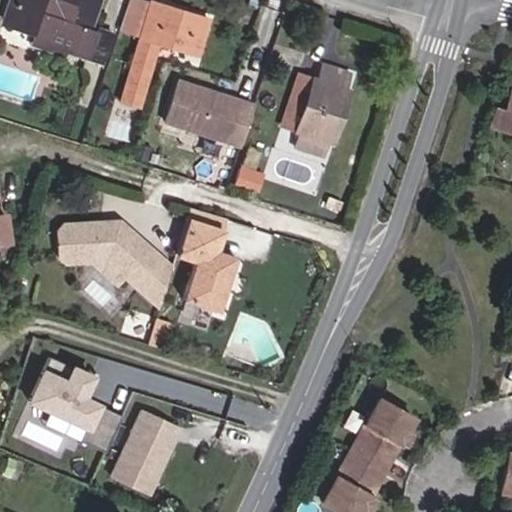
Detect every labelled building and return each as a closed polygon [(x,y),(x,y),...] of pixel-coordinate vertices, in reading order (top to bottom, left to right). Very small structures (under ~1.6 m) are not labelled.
[(87,28),(97,0),(55,0),(54,3),(47,0),(13,0),(5,24),(35,35),(32,44),(58,53),(64,50),(87,58),(97,31),(87,28)] [(197,54),(207,20),(149,2),(120,100),(139,106),(157,42),(197,54)] [(102,64),(111,36),(97,31),(87,58),(102,64)] [(329,142),(347,90),(342,89),(348,74),(322,65),(317,80),(313,79),(295,131),(299,132),(294,149),(319,157),(325,141),(329,142)] [(295,131),(313,79),(298,74),(281,126),(295,131)] [(252,105),(177,81),(163,122),(238,146),(252,105)] [(511,90),(508,89),(503,108),(495,106),(488,126),(511,133),(511,90)] [(252,171),(257,159),(244,154),(239,166),(252,171)] [(255,197),(261,179),(237,171),(231,189),(255,197)] [(217,311),(235,256),(216,250),(222,231),(186,219),(174,256),(193,262),(181,300),(217,311)] [(118,220),(62,224),(56,231),(57,257),(64,263),(89,262),(105,261),(122,276),(157,308),(170,267),(118,220)] [(122,276),(105,261),(89,262),(115,284),(122,276)] [(161,348),(168,325),(153,320),(145,343),(161,348)] [(81,398),(91,377),(48,357),(28,401),(85,428),(79,442),(103,453),(120,416),(81,398)] [(181,377),(174,396),(220,412),(227,393),(181,377)] [(401,441),(397,439),(401,432),(404,434),(406,430),(413,418),(376,398),(348,450),(384,471),(399,444),(401,441)] [(147,494),(178,428),(140,410),(109,476),(147,494)] [(404,447),(411,433),(406,430),(404,434),(401,432),(397,439),(401,441),(399,444),(404,447)] [(370,496),(384,471),(348,450),(320,504),(335,511),(361,511),(362,510),(364,506),(361,505),(364,498),(368,499),(370,496)] [(511,452),(506,451),(498,492),(511,494),(511,452)] [(366,511),(367,511),(375,498),(370,496),(368,499),(364,498),(361,505),(364,506),(362,510),(366,511)]
